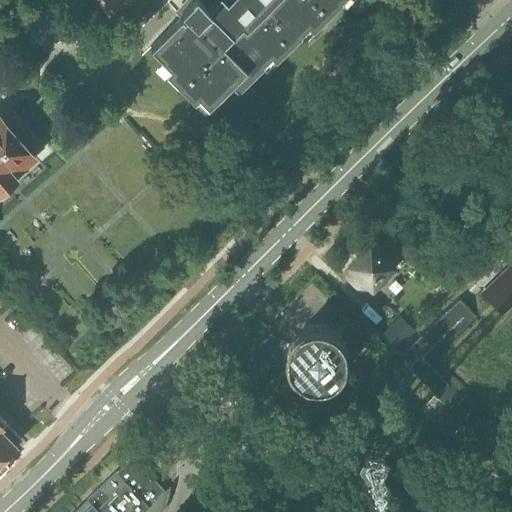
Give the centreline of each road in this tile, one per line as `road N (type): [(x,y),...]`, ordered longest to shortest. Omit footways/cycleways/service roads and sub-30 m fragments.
road 1 (tertiary): [(147,376),(511,33)]
road 2 (tertiary): [(5,511),(147,376)]
road 3 (unclassified): [(147,376),(189,429),(175,511)]
